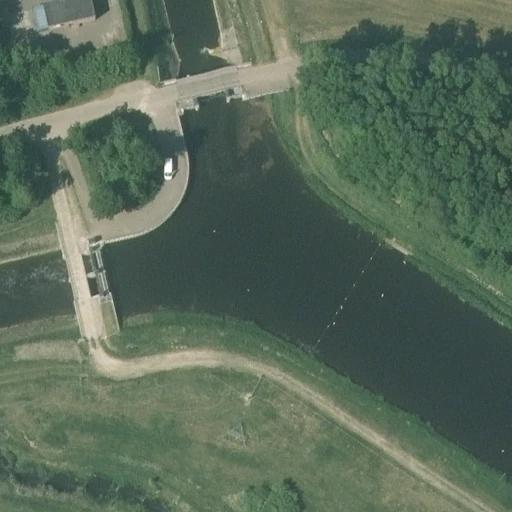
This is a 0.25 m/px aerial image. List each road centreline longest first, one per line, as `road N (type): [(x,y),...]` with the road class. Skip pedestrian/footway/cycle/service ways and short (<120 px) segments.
road 1 (unclassified): [(157,99),(172,159),(170,191),(151,216),(94,236),(64,121)]
road 2 (unclassified): [(511,81),(389,56),(239,80)]
road 3 (unclassified): [(44,125),(92,343)]
